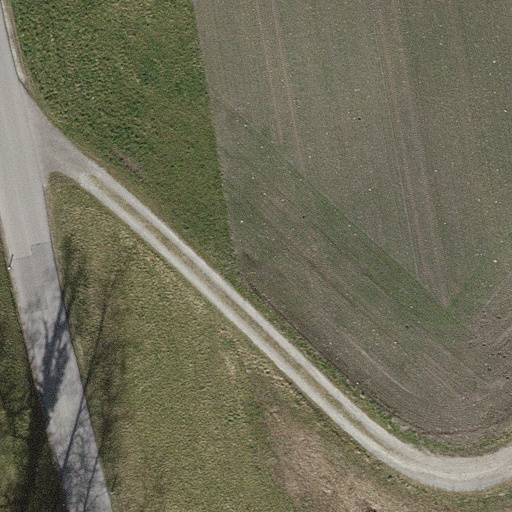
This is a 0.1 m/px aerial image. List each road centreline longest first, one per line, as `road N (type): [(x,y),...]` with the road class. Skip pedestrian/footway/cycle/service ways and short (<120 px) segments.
road 1 (track): [(511,465),(462,484),(407,469),(239,306),(0,98)]
road 2 (tertiary): [(0,107),(92,511)]
